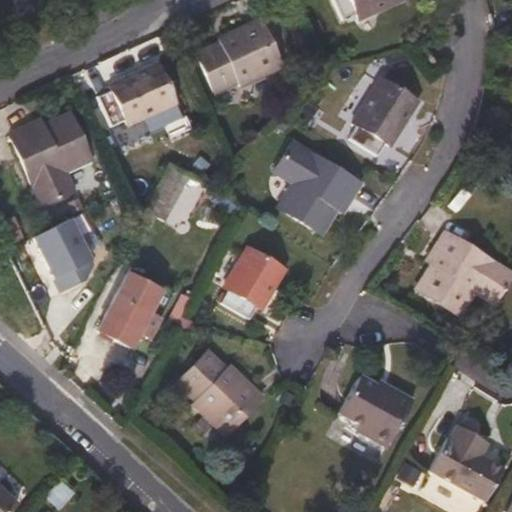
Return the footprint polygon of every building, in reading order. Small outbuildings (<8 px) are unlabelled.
[(402,0),(330,0),(340,21),(352,16),(355,22),(402,0)] [(277,70),(255,21),(219,38),(221,42),(193,55),(211,95),(233,85),(235,90),(277,70)] [(432,64),(420,49),(410,57),(422,72),(432,64)] [(172,106),(154,66),(106,88),(108,93),(96,98),(109,126),(121,121),(124,128),(172,106)] [(412,103),(375,80),(348,124),(353,128),(346,139),(373,156),(381,144),(386,147),(412,103)] [(87,162),(65,114),(25,133),(22,127),(5,135),(39,208),(65,196),(56,176),(87,162)] [(356,186),(288,143),(273,168),(290,180),(272,208),(318,237),(342,200),(346,203),(356,186)] [(186,178),(166,166),(141,213),(162,223),(186,178)] [(102,264),(74,210),(28,233),(57,287),(102,264)] [(507,275),(439,234),(429,250),(435,254),(412,291),(456,318),(474,290),(492,301),(507,275)] [(280,272),(242,250),(219,289),(224,293),(218,304),(245,320),(251,309),(257,312),(280,272)] [(122,279),(155,295),(164,300),(167,295),(125,273),(122,279)] [(155,295),(122,279),(92,334),(124,352),(132,339),(141,344),(153,321),(144,317),(155,295)] [(164,300),(155,295),(144,317),(153,321),(164,300)] [(227,375),(203,353),(173,384),(190,401),(187,405),(221,437),(257,399),(230,372),(227,375)] [(369,384),(356,377),(334,415),(346,423),(344,428),(382,450),(410,402),(371,380),(369,384)] [(475,442),(452,429),(445,441),(442,440),(424,472),(481,503),(499,471),(477,459),(468,454),(475,442)] [(484,446),(475,442),(468,454),(477,459),(484,446)] [(511,511),(511,495),(502,511),(511,511)] [(0,511),(2,511),(8,506),(0,498),(0,511)]
